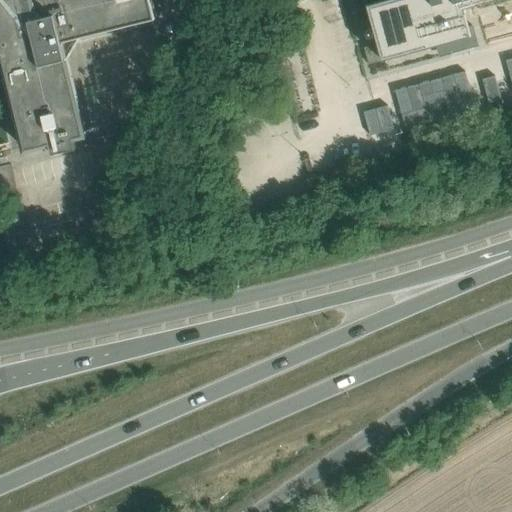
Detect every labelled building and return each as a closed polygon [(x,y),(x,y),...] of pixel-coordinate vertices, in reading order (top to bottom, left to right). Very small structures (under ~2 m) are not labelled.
[(0,0),(0,60),(23,151),(46,146),(45,144),(50,143),(53,153),(76,147),(74,137),(87,134),(67,59),(79,39),(157,20),(151,0),(0,0)] [(386,0),(369,5),(369,4),(366,4),(381,61),(383,60),(383,59),(424,48),(424,49),(427,48),(426,47),(447,42),(450,53),(476,46),(473,36),(470,36),(463,9),(476,5),(476,4),(492,0),(386,0)] [(374,45),(367,47),(363,48),(367,64),(378,61),(374,45)] [(465,71),(395,91),(405,126),(475,107),(465,71)] [(495,76),(482,79),(489,103),(501,99),(495,76)] [(388,105),(364,112),(370,135),(394,129),(388,105)]
